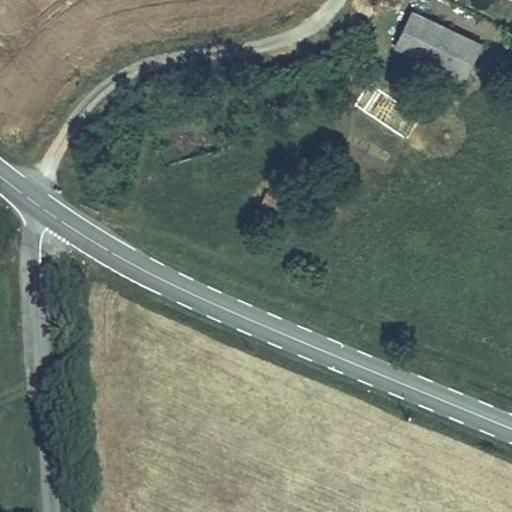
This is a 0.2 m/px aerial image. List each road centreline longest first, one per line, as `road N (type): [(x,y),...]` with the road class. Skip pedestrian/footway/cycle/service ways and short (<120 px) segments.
road 1 (secondary): [(51,214),(168,282),(511,428)]
road 2 (residential): [(28,198),(72,122),(113,83),(137,70),(292,34),(338,0)]
road 3 (residential): [(50,511),(37,280),(51,214)]
